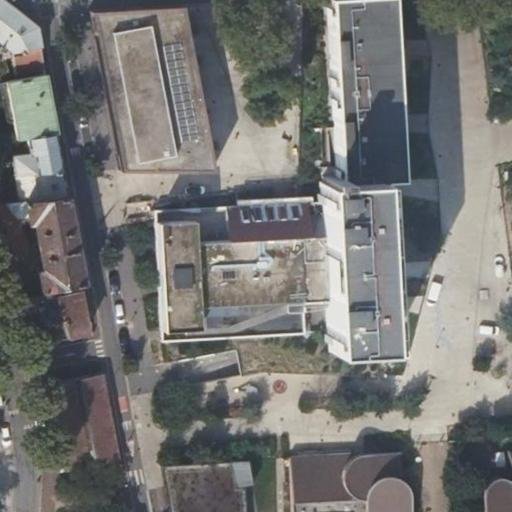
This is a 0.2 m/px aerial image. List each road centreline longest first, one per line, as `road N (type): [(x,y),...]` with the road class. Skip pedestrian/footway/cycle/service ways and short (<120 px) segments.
road 1 (residential): [(50,0),(111,346)]
road 2 (residential): [(111,346),(142,511)]
road 3 (residential): [(25,511),(19,420),(4,367)]
